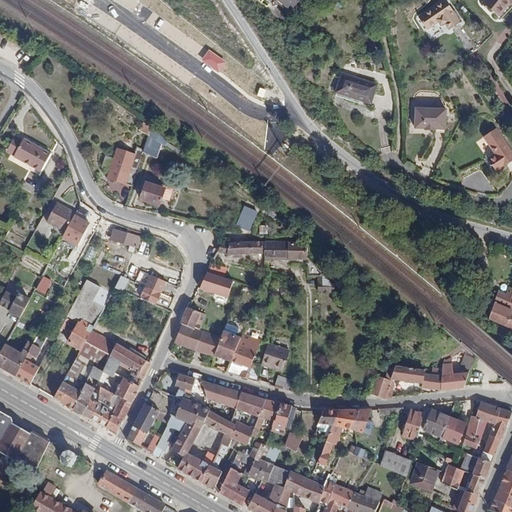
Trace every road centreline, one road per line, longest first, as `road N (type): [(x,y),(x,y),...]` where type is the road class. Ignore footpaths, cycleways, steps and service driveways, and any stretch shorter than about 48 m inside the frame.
road 1 (residential): [(511,239),(388,192),(330,148),(300,116),(226,0)]
road 2 (residential): [(21,78),(67,133),(107,206),(180,230),(198,253),(159,360)]
road 3 (residential): [(159,360),(304,402),(511,395)]
road 4 (residential): [(511,190),(502,199),(472,201),(392,165)]
road 5 (primary): [(0,388),(113,453)]
